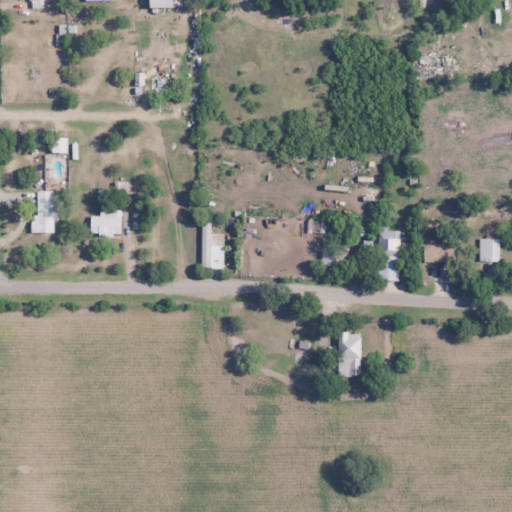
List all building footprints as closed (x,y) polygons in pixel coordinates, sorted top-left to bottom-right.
[(28,0),(28,8),(45,8),(44,0),(28,0)] [(65,153),(65,138),(50,138),(50,153),(65,153)] [(33,233),(54,233),(54,190),(33,190),(33,233)] [(120,210),(99,210),(99,216),(90,216),(90,235),(120,235),(120,210)] [(210,222),(200,222),(200,269),(222,269),(222,245),(210,245),(210,222)] [(399,281),(399,230),(377,230),(377,281),(399,281)] [(499,239),(480,239),(480,263),(499,262),(499,239)] [(422,243),(422,263),(455,263),(455,243),(422,243)] [(320,266),(340,268),(342,251),(322,248),(320,266)] [(358,375),(358,339),(339,339),(339,375),(358,375)]
